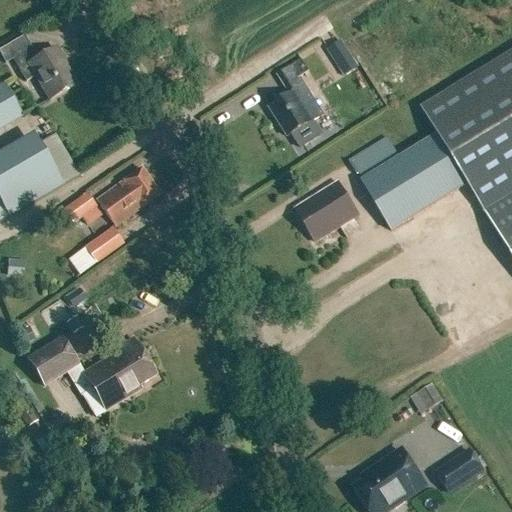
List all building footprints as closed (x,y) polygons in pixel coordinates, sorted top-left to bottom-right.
[(341,42),(326,52),(334,64),(349,55),(341,42)] [(31,49),(12,60),(25,83),(35,77),(49,101),(76,85),(55,49),(37,60),(31,49)] [(437,137),(361,183),(390,232),(467,185),(511,259),(511,53),(420,109),(437,137)] [(290,96),(269,109),(287,138),(322,116),(299,79),(309,73),(301,61),(277,76),(290,96)] [(2,84),(0,85),(0,129),(21,117),(2,84)] [(346,128),(361,114),(349,102),(335,115),(346,128)] [(388,139),(349,162),(357,176),(396,153),(388,139)] [(61,187),(36,144),(0,166),(0,204),(8,218),(61,187)] [(140,170),(95,202),(114,228),(159,195),(140,170)] [(337,183),(294,210),(315,244),(359,217),(337,183)] [(72,225),(95,208),(86,195),(62,212),(72,225)] [(110,229),(82,249),(94,265),(122,246),(110,229)] [(8,261),(6,277),(22,279),(24,263),(8,261)] [(76,319),(66,325),(72,336),(83,330),(76,319)] [(28,329),(18,335),(24,346),(34,341),(28,329)] [(131,340),(109,353),(112,357),(81,375),(60,340),(26,360),(43,387),(65,374),(79,397),(90,391),(103,413),(138,391),(136,388),(154,377),(131,340)] [(11,376),(2,382),(10,395),(20,389),(11,376)] [(408,397),(417,415),(441,403),(431,384),(408,397)] [(28,409),(17,415),(27,430),(37,424),(28,409)] [(89,448),(71,460),(80,474),(98,463),(89,448)] [(365,511),(392,511),(427,489),(401,449),(359,476),(362,481),(350,489),(365,511)] [(468,450),(433,474),(448,498),(484,474),(468,450)]
